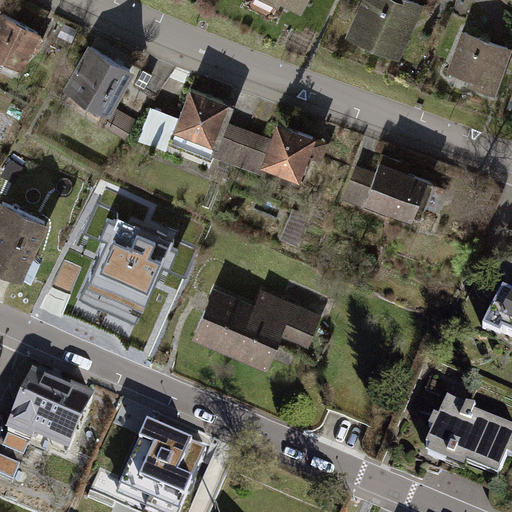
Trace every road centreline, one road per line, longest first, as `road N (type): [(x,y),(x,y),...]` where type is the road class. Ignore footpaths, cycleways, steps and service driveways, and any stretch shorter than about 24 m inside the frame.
road 1 (residential): [(23,328),(434,511)]
road 2 (residential): [(511,160),(96,0)]
